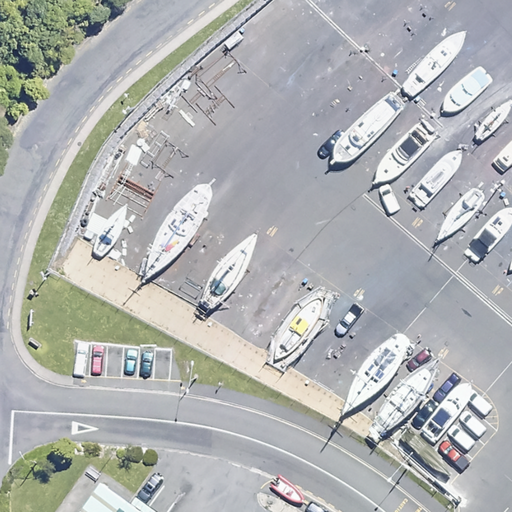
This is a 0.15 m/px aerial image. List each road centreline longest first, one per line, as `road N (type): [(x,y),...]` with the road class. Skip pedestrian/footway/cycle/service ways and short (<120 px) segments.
road 1 (unclassified): [(0,412),(125,418),(228,434),(302,462),(378,511)]
road 2 (unclassified): [(173,0),(113,46),(50,121),(0,220)]
